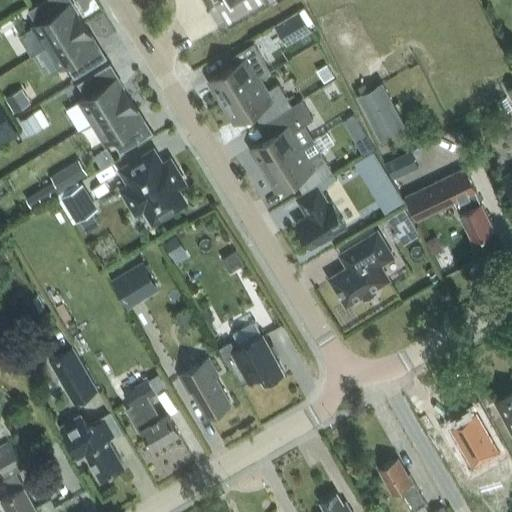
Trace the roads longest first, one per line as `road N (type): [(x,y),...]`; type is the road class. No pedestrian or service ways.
road 1 (unclassified): [(352,392),(149,50)]
road 2 (tertiary): [(149,511),(352,392)]
road 3 (tertiary): [(352,392),(511,300)]
